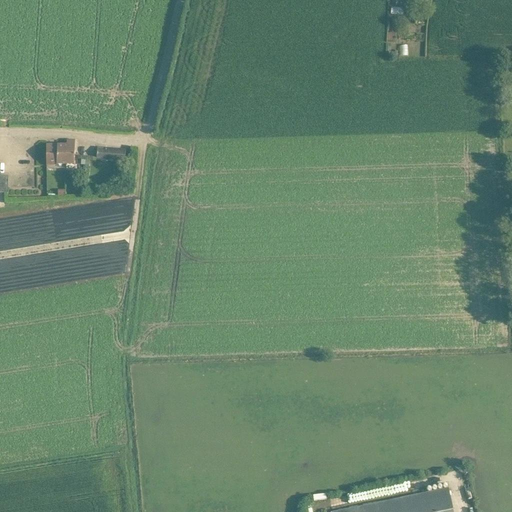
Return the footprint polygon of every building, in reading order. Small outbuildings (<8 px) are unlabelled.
[(391,7),(390,15),(404,16),(404,9),(391,7)] [(67,145),(46,145),(46,166),(57,166),(57,164),(74,165),(75,150),(75,140),(67,141),(67,145)] [(3,154),(21,148),(19,141),(1,147),(3,154)] [(126,150),(97,148),(96,160),(125,162),(126,150)] [(0,193),(8,193),(8,176),(0,175),(0,193)] [(82,482),(83,488),(105,486),(103,466),(88,467),(89,475),(101,474),(102,479),(96,479),(95,478),(89,479),(89,481),(82,482)] [(453,511),(449,488),(335,511),(453,511)] [(108,492),(90,496),(92,504),(110,500),(108,492)]
